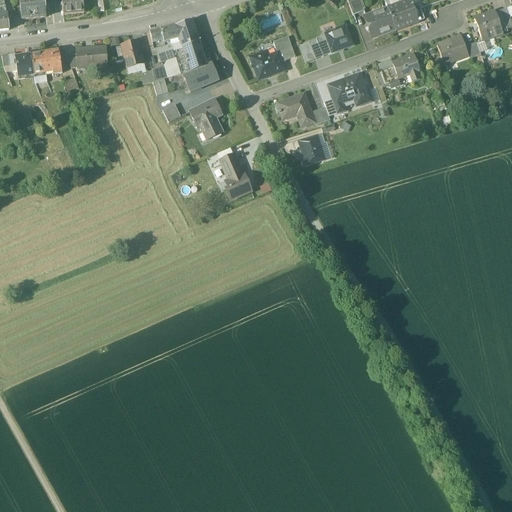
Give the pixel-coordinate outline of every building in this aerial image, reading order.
[(19,0),(21,20),(46,18),(45,9),(46,9),(45,3),(44,3),(44,1),(44,0),(19,0)] [(61,0),(63,16),(84,14),(82,0),(61,0)] [(361,0),(359,0),(349,4),(353,16),(363,12),(364,12),(363,9),(364,9),(361,0)] [(408,7),(406,2),(387,9),(395,31),(418,23),(418,22),(414,10),(412,6),(408,7)] [(420,8),(414,10),(418,22),(424,20),(420,8)] [(387,9),(364,17),(372,39),(395,31),(387,9)] [(506,9),(501,11),(507,30),(511,28),(511,25),(510,19),(506,9)] [(501,11),(495,13),(502,32),(507,30),(501,11)] [(495,13),(474,20),(481,40),(492,36),(493,39),(503,35),(502,32),(495,13)] [(7,16),(0,16),(0,31),(9,31),(7,16)] [(192,21),(175,27),(189,73),(206,67),(205,63),(199,44),(199,43),(197,37),(200,36),(198,30),(195,31),(192,21)] [(175,27),(149,33),(153,46),(162,44),(168,62),(175,59),(180,75),(183,74),(189,73),(175,27)] [(353,46),(346,27),(325,35),(325,36),(332,54),(353,46)] [(316,40),(299,46),(306,64),(332,54),(325,36),(316,39),(316,40)] [(116,38),(109,39),(110,47),(118,45),(116,38)] [(286,39),(273,44),(277,54),(278,54),(281,64),(293,59),(286,39)] [(451,42),(437,47),(443,64),(453,60),(454,62),(468,57),(465,48),(462,40),(451,44),(451,42)] [(139,42),(121,46),(126,69),(144,65),(139,42)] [(476,44),(465,48),(468,57),(469,60),(481,56),(476,44)] [(105,49),(75,51),(76,55),(77,69),(77,70),(107,67),(105,49)] [(58,52),(42,54),(45,74),(52,73),(53,75),(62,74),(58,52)] [(42,54),(31,56),(33,76),(34,78),(46,76),(45,74),(42,54)] [(277,54),(262,60),(260,55),(250,59),(258,81),(284,72),(281,64),(278,54),(277,54)] [(76,55),(66,56),(71,70),(77,69),(76,55)] [(413,55),(392,63),(393,67),(398,81),(410,76),(412,82),(413,82),(418,81),(419,79),(417,74),(420,73),(413,55)] [(8,56),(2,57),(3,68),(10,67),(8,56)] [(16,58),(15,58),(16,66),(18,81),(27,79),(27,77),(33,76),(31,56),(16,58)] [(391,61),(377,66),(380,73),(387,70),(393,67),(392,63),(391,61)] [(191,94),(218,82),(211,66),(206,67),(189,73),(183,74),(191,94)] [(164,67),(152,71),(155,83),(167,79),(164,67)] [(393,67),(387,70),(392,83),(398,81),(393,67)] [(387,70),(380,73),(385,86),(392,83),(387,70)] [(152,72),(145,74),(148,85),(155,83),(152,72)] [(360,75),(327,87),(337,115),(344,113),(341,103),(355,98),(359,107),(370,103),(360,75)] [(75,79),(62,84),(66,95),(79,91),(75,79)] [(170,79),(160,82),(162,91),(172,88),(170,79)] [(159,83),(153,84),(156,95),(162,94),(159,83)] [(303,96),(277,105),(280,112),(279,112),(279,114),(280,114),(283,121),(299,115),(301,120),(299,121),(302,128),(313,124),(314,124),(310,114),(303,96)] [(214,100),(189,113),(193,122),(196,120),(203,135),(209,132),(213,139),(223,134),(212,113),(218,110),(214,100)] [(174,106),(162,112),(168,124),(180,118),(174,106)] [(325,108),(319,111),(323,122),(329,120),(325,108)] [(319,111),(310,114),(314,124),(313,124),(314,125),(323,122),(319,111)] [(332,126),(321,129),(323,135),(334,132),(332,126)] [(317,137),(298,143),(305,168),(325,162),(317,137)] [(233,155),(219,162),(224,173),(238,167),(233,155)] [(238,167),(224,173),(228,182),(225,183),(228,191),(225,192),(230,202),(251,193),(243,175),(242,176),(238,167)]
